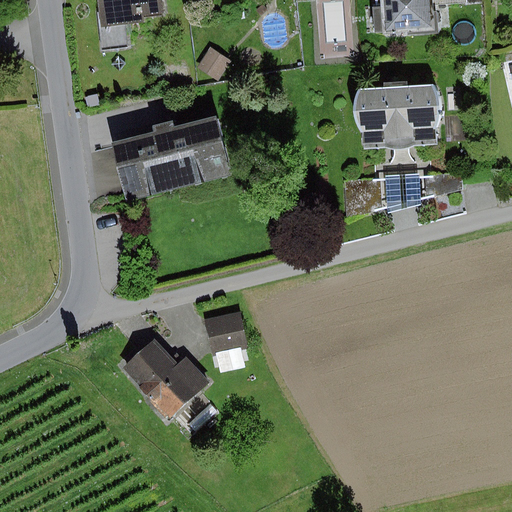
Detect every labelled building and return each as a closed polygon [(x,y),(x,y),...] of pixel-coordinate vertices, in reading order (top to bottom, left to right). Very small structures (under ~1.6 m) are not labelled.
[(95,0),(101,51),(126,48),(123,25),(144,22),(143,15),(162,13),(160,0),(95,0)] [(429,0),(380,0),(381,8),(371,9),(372,35),(404,33),(404,38),(437,36),(435,12),(430,12),(430,6),(429,0)] [(233,63),(211,49),(199,68),(221,82),(233,63)] [(185,66),(166,69),(170,87),(189,84),(185,66)] [(439,87),(357,91),(360,139),(441,134),(439,87)] [(218,120),(118,144),(131,200),(232,176),(218,120)] [(460,174),(423,177),(426,199),(463,189),(460,174)] [(418,176),(385,178),(387,214),(420,204),(418,176)] [(378,180),(343,182),(346,218),(381,209),(378,180)] [(244,316),(211,321),(217,357),(250,352),(244,316)] [(182,367),(156,340),(125,370),(176,421),(214,384),(192,362),(182,367)]
